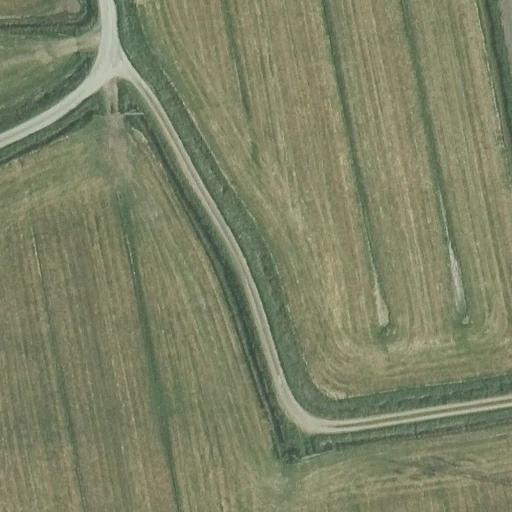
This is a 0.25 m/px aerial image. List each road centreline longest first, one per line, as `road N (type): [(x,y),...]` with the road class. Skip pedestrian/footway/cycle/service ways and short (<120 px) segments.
road 1 (track): [(115,64),(153,107),(235,251),(289,408),(307,427),(341,431),(511,404)]
road 2 (unclassified): [(104,0),(115,64),(35,125),(0,141)]
